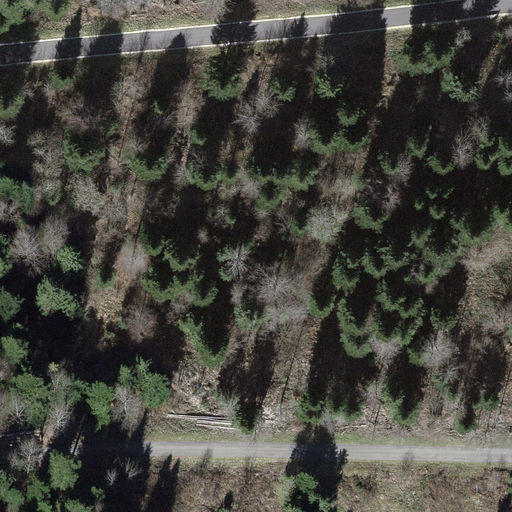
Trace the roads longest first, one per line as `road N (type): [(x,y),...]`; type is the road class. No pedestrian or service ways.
road 1 (unclassified): [(511,1),(0,56)]
road 2 (track): [(511,454),(0,463)]
